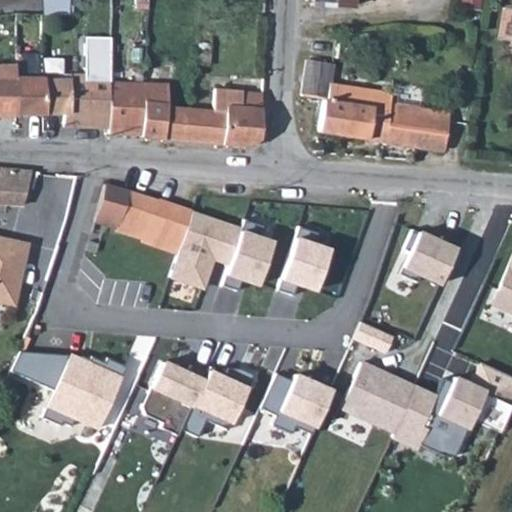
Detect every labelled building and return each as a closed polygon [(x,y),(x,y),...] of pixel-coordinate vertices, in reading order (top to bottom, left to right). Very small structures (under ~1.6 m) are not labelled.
[(42,73),(41,104),(66,104),(66,119),(111,117),(112,77),(110,77),(109,37),(84,37),(84,69),(70,68),(69,73),(42,73)] [(208,45),(196,45),(196,55),(208,55),(208,45)] [(42,73),(42,54),(42,49),(13,50),(13,54),(13,74),(12,106),(41,104),(42,73)] [(315,140),(388,151),(390,136),(392,117),(369,112),(372,95),(330,88),(331,71),(304,67),(300,101),(320,105),(315,140)] [(13,74),(0,73),(0,106),(12,106),(13,74)] [(111,117),(111,124),(143,126),(145,129),(168,131),(169,100),(170,76),(112,77),(111,117)] [(169,100),(168,131),(250,137),(263,128),(265,83),(220,80),(218,103),(169,100)] [(392,117),(390,136),(457,148),(458,105),(394,94),(392,117)] [(28,165),(0,162),(0,197),(19,198),(28,165)] [(105,219),(122,223),(133,190),(106,181),(97,211),(107,213),(105,219)] [(191,212),(133,190),(122,223),(118,234),(176,254),(191,212)] [(295,195),(283,192),(280,203),(293,206),(295,195)] [(232,226),(191,212),(176,254),(170,270),(180,274),(175,287),(198,295),(211,260),(219,262),(230,231),(232,226)] [(454,246),(414,228),(398,267),(437,284),(454,246)] [(262,242),(230,231),(219,262),(214,276),(246,287),(262,242)] [(0,297),(3,298),(10,293),(24,237),(0,232),(0,297)] [(322,251),(284,237),(267,282),(295,292),(297,287),(307,291),(322,251)] [(511,252),(489,305),(511,315),(511,252)] [(66,356),(43,405),(93,428),(116,379),(66,356)] [(393,435),(416,387),(361,361),(338,409),(393,435)] [(393,435),(391,438),(414,449),(417,443),(448,458),(481,390),(509,404),(511,398),(511,378),(477,362),(467,381),(452,373),(440,399),(416,387),(393,435)] [(184,408),(196,384),(155,365),(142,392),(183,411),(184,408)] [(201,373),(196,384),(184,408),(221,426),(238,390),(201,373)] [(321,392),(285,375),(267,412),(303,429),(321,392)]
